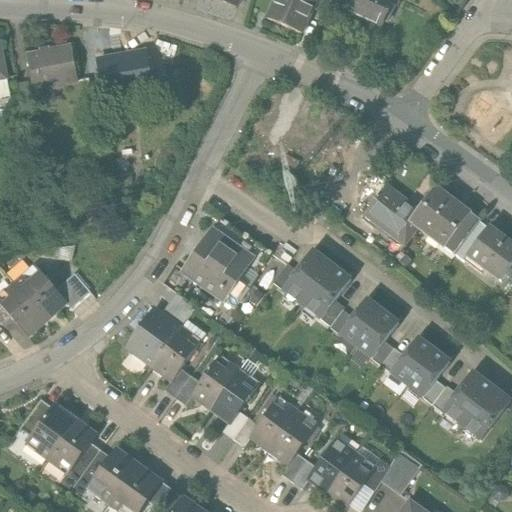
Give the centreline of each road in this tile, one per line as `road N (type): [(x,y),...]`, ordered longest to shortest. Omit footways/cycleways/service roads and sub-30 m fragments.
road 1 (residential): [(262,53),(152,265),(113,311),(59,352)]
road 2 (residential): [(511,198),(402,119),(262,53)]
road 3 (residential): [(262,53),(143,16),(0,6)]
road 4 (residential): [(59,352),(92,389),(264,511)]
